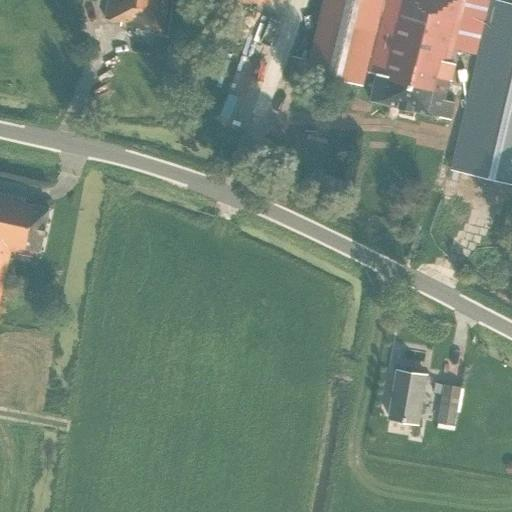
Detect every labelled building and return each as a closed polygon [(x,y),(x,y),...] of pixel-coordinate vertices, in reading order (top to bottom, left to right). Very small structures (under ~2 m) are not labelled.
[(107,0),(105,19),(121,21),(120,25),(163,31),(167,0),(107,0)] [(451,170),(511,183),(511,4),(494,0),(323,0),(309,61),(292,57),(287,81),(303,85),(306,72),(363,86),(366,72),(376,74),(370,101),(397,107),(397,115),(413,118),(415,112),(450,120),(454,102),(444,99),(457,50),(478,55),(451,170)] [(0,296),(10,252),(17,253),(18,249),(40,252),(50,208),(25,203),(25,199),(0,193),(0,296)] [(389,418),(417,423),(426,376),(397,371),(389,418)] [(433,392),(443,395),(444,385),(435,383),(433,392)] [(461,386),(445,383),(437,427),(454,430),(461,386)]
